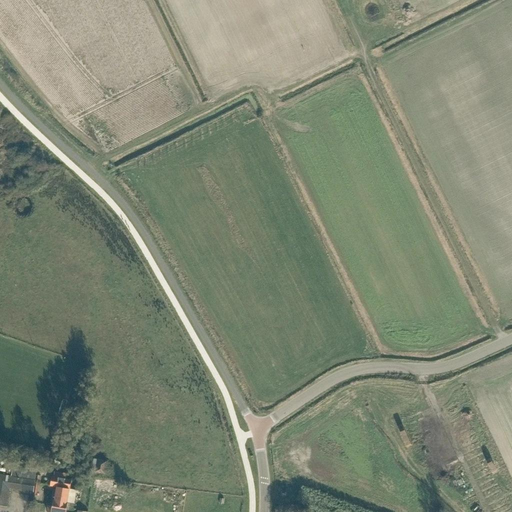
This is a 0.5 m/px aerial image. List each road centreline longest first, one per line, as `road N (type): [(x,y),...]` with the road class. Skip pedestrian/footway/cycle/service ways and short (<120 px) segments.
road 1 (unclassified): [(255,432),(144,234),(0,84)]
road 2 (track): [(505,341),(362,47)]
road 3 (track): [(362,47),(266,94),(259,79),(81,174)]
road 4 (tertiary): [(255,432),(343,374),(434,369),(511,338)]
road 5 (track): [(486,511),(417,369)]
